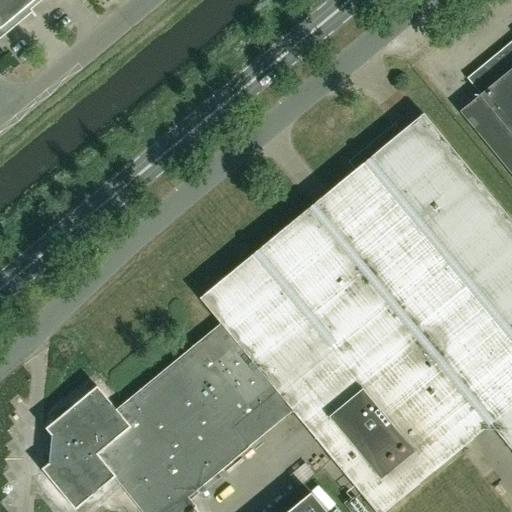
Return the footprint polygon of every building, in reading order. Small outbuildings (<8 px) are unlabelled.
[(0,0),(0,34),(0,35),(20,18),(17,15),(35,0),(0,0)] [(460,113),(511,175),(511,42),(468,79),(481,95),(460,113)] [(349,162),(356,171),(200,299),(221,324),(117,410),(97,387),(46,430),(51,436),(51,443),(46,446),(46,454),(49,459),(49,465),(42,470),(75,511),(115,479),(142,511),(190,511),(196,507),(188,496),(292,410),(307,429),(375,511),(384,511),(490,425),(511,450),(511,221),(424,115),(402,133),(395,124),(349,162)] [(298,487),(314,474),(305,463),(289,476),(298,487)] [(326,511),(312,494),(289,511),(326,511)]
